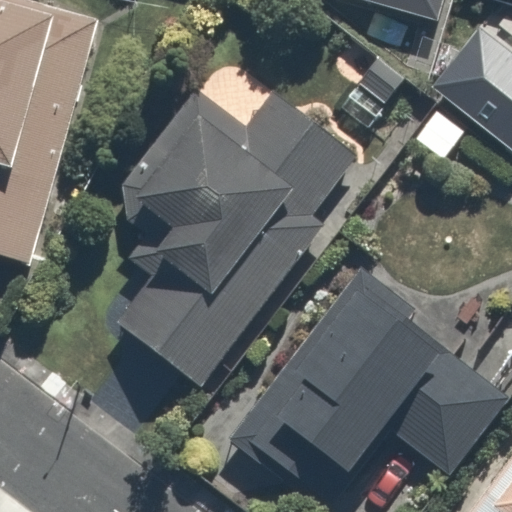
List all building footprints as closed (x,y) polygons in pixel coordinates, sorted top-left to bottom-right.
[(91,4),(74,0),(0,0),(0,238),(31,247),(91,4)] [(359,0),(436,22),(442,0),(359,0)] [(511,49),(480,26),(431,86),(511,150),(511,49)] [(243,127),(186,85),(118,177),(159,208),(141,232),(159,245),(111,310),(196,373),(358,155),(270,90),(243,127)] [(439,335),(365,273),(259,399),(275,413),(252,441),(310,489),(376,411),(445,469),(511,389),(511,388),(443,331),(439,335)] [(511,511),(511,447),(457,511),(511,511)]
